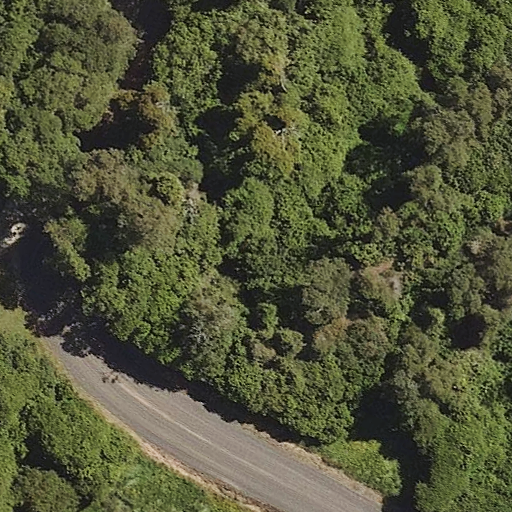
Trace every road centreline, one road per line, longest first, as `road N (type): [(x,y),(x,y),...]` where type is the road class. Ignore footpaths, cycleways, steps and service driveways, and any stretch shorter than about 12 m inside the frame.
road 1 (unclassified): [(274,511),(67,389),(0,307)]
road 2 (unclassified): [(0,248),(145,0)]
